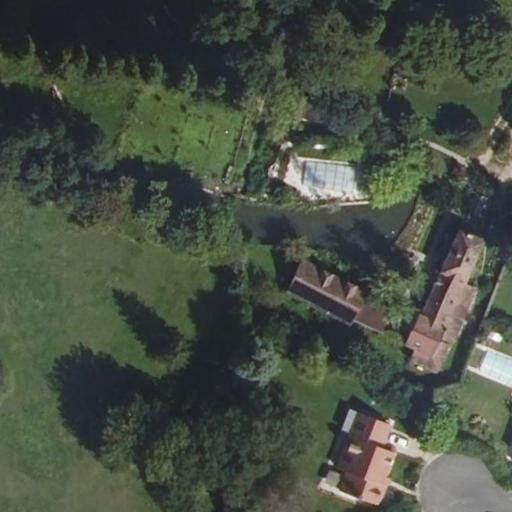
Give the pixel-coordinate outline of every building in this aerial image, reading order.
[(299,162),(298,190),(354,193),(356,165),(299,162)] [(499,190),(474,182),(464,209),(490,218),(499,190)] [(397,355),(430,370),(481,247),(453,235),(431,286),(427,284),(397,355)] [(260,303),(383,350),(395,326),(351,309),(356,295),(279,265),(260,303)] [(383,420),(350,408),(331,458),(340,462),(334,480),(374,494),(380,477),(376,475),(388,443),(376,438),(383,420)]
